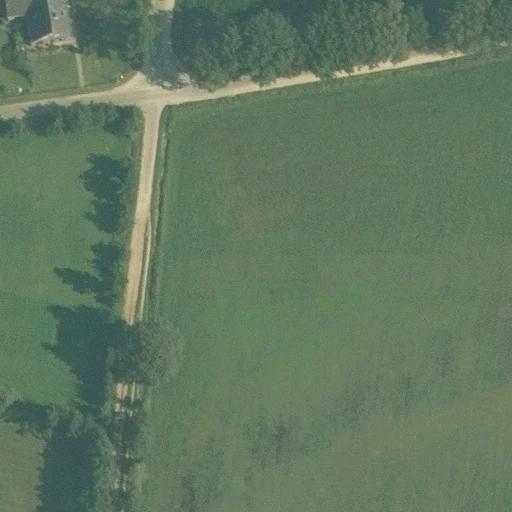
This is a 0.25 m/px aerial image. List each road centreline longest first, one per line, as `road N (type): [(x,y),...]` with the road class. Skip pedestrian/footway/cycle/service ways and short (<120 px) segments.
road 1 (unclassified): [(153,93),(511,37)]
road 2 (unclassified): [(122,357),(153,93)]
road 3 (track): [(107,511),(122,357)]
road 4 (unclassified): [(0,114),(153,93)]
